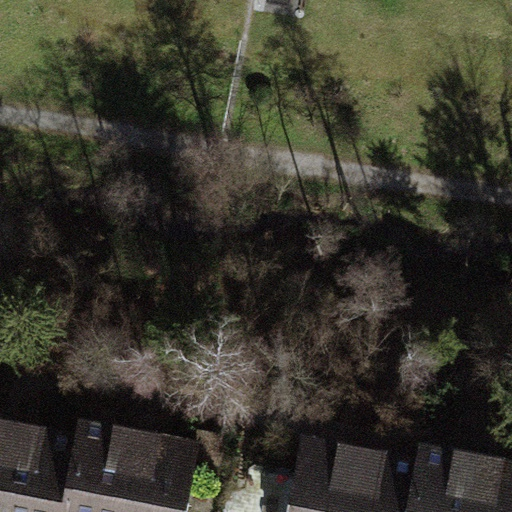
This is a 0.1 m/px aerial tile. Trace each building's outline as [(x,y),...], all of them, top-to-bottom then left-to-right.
[(65,459),(56,511),(116,511),(129,450),(69,439),(65,459)] [(0,447),(0,511),(6,511),(17,451),(0,447)] [(173,511),(184,460),(129,450),(116,511),(173,511)] [(56,511),(65,459),(17,451),(6,511),(56,511)] [(305,459),(294,511),(348,511),(356,470),(305,459)] [(411,480),(403,511),(471,511),(480,477),(416,460),(411,480)] [(403,511),(411,480),(356,470),(348,511),(403,511)] [(511,511),(511,484),(480,477),(471,511),(511,511)]
